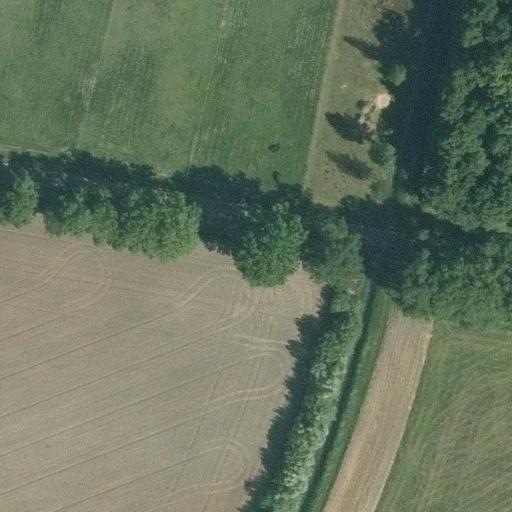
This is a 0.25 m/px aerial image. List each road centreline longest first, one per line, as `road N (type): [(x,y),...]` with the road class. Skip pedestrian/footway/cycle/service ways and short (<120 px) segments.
road 1 (tertiary): [(511,260),(0,166)]
road 2 (track): [(300,511),(403,240)]
